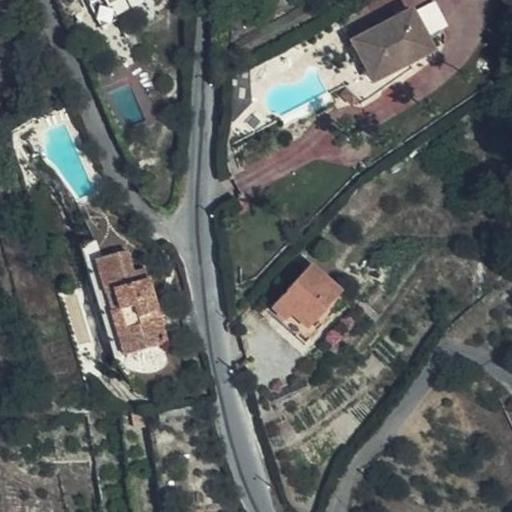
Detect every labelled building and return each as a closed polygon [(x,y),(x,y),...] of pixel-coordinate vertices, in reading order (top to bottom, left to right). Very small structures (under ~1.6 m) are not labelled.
[(54,0),(64,20),(82,11),(94,34),(113,24),(106,10),(128,0),(54,0)] [(381,31),(351,48),(372,87),(412,65),(430,56),(408,16),(393,24),(381,31)] [(389,18),(378,24),(381,31),(393,24),(389,18)] [(250,111),(246,73),(231,81),(230,131),(235,132),(250,111)] [(349,92),(343,95),(350,105),(355,101),(349,92)] [(167,347),(144,271),(131,275),(124,258),(86,270),(115,363),(167,347)] [(307,331),(339,296),(309,270),(271,313),(283,324),(290,316),(307,331)]
